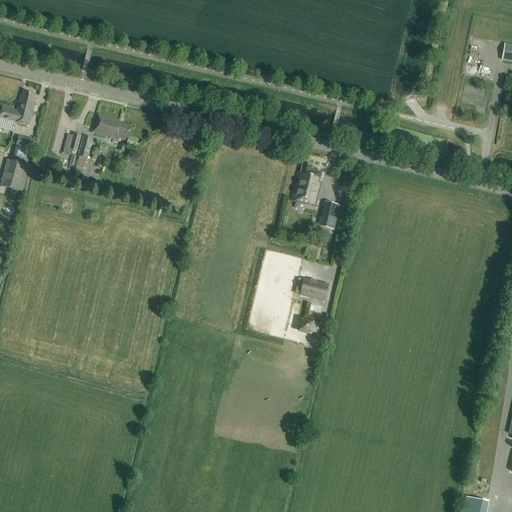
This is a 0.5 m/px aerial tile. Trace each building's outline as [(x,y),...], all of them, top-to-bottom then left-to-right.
[(511,45),(504,44),(501,60),(511,62),(511,45)] [(23,96),(21,95),(17,111),(2,107),(0,116),(0,118),(14,122),(14,123),(29,126),(32,114),(36,99),(33,98),(34,95),(24,93),(23,96)] [(127,141),(132,127),(119,123),(120,121),(99,114),(93,133),(118,141),(119,139),(127,141)] [(68,134),(63,153),(75,157),(81,136),(74,134),(73,136),(68,134)] [(33,151),(32,151),(34,140),(19,136),(13,161),(9,160),(3,187),(23,192),(33,151)] [(92,139),(83,136),(78,156),(79,156),(76,168),(83,170),(86,158),(87,158),(92,139)] [(315,207),(321,183),(319,183),(321,173),(310,170),(311,166),(303,164),(300,174),(299,174),(292,201),(315,207)] [(318,226),(331,230),(337,205),(324,202),(318,226)] [(324,302),(328,285),(303,279),(299,296),(324,302)] [(312,334),(314,322),(301,319),(298,332),(312,334)]
